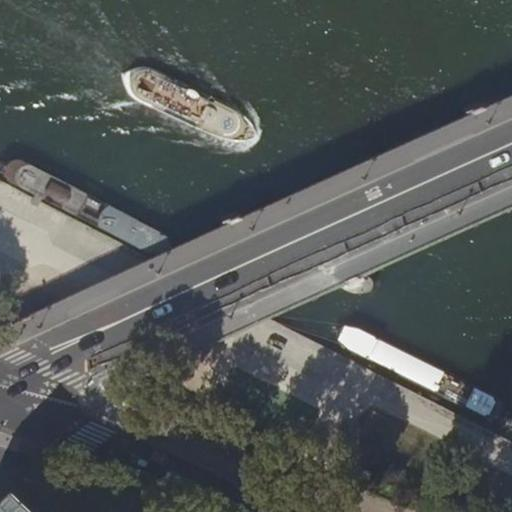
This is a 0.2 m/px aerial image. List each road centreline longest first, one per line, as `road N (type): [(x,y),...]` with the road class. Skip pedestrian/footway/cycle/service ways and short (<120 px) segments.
road 1 (primary): [(0,387),(511,156)]
road 2 (primary): [(155,483),(0,401)]
road 3 (primary): [(0,453),(155,483)]
